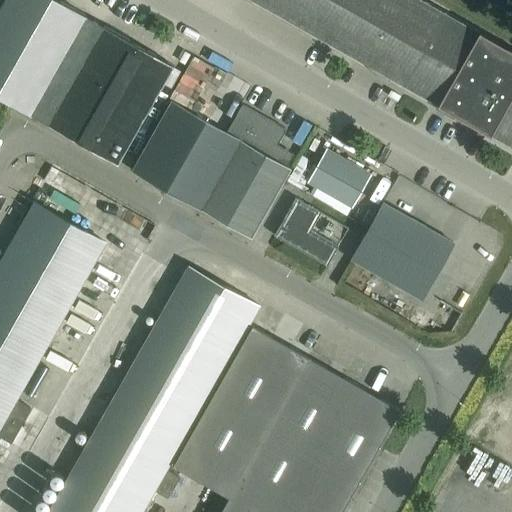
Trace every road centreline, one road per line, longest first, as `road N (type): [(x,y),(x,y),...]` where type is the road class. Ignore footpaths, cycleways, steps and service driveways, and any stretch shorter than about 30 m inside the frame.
road 1 (unclassified): [(0,154),(15,127),(448,372)]
road 2 (unclassified): [(511,200),(160,0)]
road 3 (unclassified): [(366,511),(448,372)]
road 4 (unclassified): [(448,372),(511,262)]
